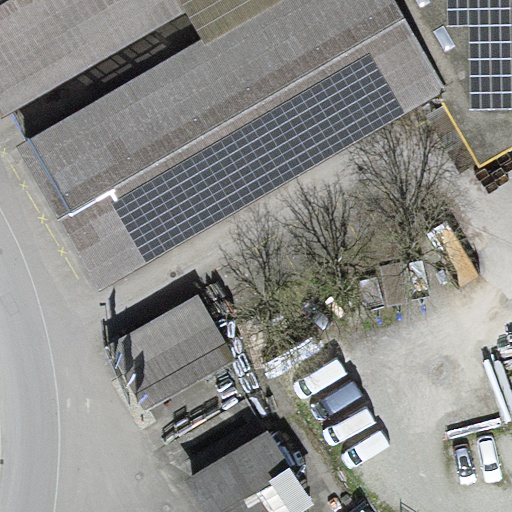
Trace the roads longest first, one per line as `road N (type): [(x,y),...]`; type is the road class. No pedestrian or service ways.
road 1 (unknown): [(18,306),(129,275),(301,160),(349,133),(391,123),(424,123),(460,141),(511,221)]
road 2 (unknown): [(511,274),(490,313),(459,340),(421,408),(448,511)]
road 3 (residential): [(15,511),(33,420),(18,306),(0,275)]
